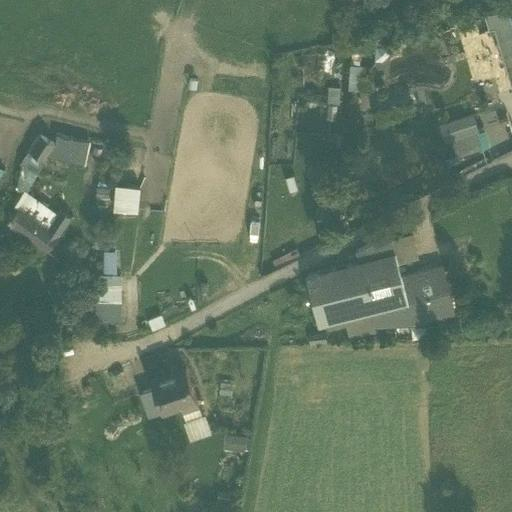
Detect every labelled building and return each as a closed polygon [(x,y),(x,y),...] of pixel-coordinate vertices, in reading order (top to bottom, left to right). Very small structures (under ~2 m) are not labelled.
[(494,26),(511,23),(511,18),(509,8),(485,13),(489,28),(494,26)] [(511,23),(494,26),(511,85),(511,23)] [(452,139),(478,130),(473,113),(446,122),(446,123),(447,124),(448,123),(453,137),(451,138),(452,139)] [(444,141),(452,139),(451,138),(453,137),(448,123),(447,124),(446,123),(439,126),(444,141)] [(482,129),(478,130),(452,139),(457,154),(487,144),(482,129)] [(56,143),(55,142),(40,134),(30,151),(44,160),(50,152),(56,143)] [(76,159),(80,138),(56,134),(55,142),(56,143),(50,152),(53,154),(76,159)] [(80,138),(76,159),(84,161),(89,140),(80,138)] [(44,160),(30,151),(21,164),(22,165),(36,173),(44,160)] [(36,173),(22,165),(17,187),(24,194),(25,193),(36,173)] [(140,186),(115,185),(113,212),(132,214),(132,211),(138,211),(140,186)] [(14,205),(18,208),(19,206),(59,234),(71,216),(61,209),(57,215),(25,193),(24,194),(22,198),(20,196),(14,205)] [(48,250),(59,234),(19,206),(18,208),(7,223),(48,250)] [(305,274),(318,325),(326,323),(344,318),(371,311),(382,309),(408,302),(408,300),(404,285),(401,274),(398,263),(392,238),(390,233),(357,250),(359,261),(305,274)] [(412,233),(392,238),(398,263),(418,258),(412,233)] [(103,250),(104,273),(117,273),(117,250),(103,250)] [(421,272),(442,267),(441,263),(401,274),(404,285),(423,280),(421,272)] [(423,280),(427,295),(448,290),(442,267),(421,272),(423,280)] [(92,303),(122,301),(121,273),(117,273),(104,273),(92,274),(92,303)] [(404,285),(408,300),(427,295),(423,280),(404,285)] [(448,290),(427,295),(408,300),(408,302),(382,309),(385,324),(414,322),(454,312),(448,290)] [(122,301),(92,303),(93,321),(122,322),(122,301)] [(385,325),(385,324),(382,309),(371,311),(374,326),(385,325)] [(376,333),(374,326),(371,311),(344,318),(346,326),(350,340),(376,333)] [(328,331),(346,326),(344,318),(326,323),(328,331)] [(162,411),(181,404),(197,399),(186,367),(151,379),(153,387),(162,411)] [(140,391),(148,415),(162,411),(153,387),(140,391)] [(201,411),(197,399),(181,404),(185,417),(201,411)] [(202,414),(201,411),(185,417),(186,419),(184,420),(190,439),(211,432),(205,413),(202,414)]
